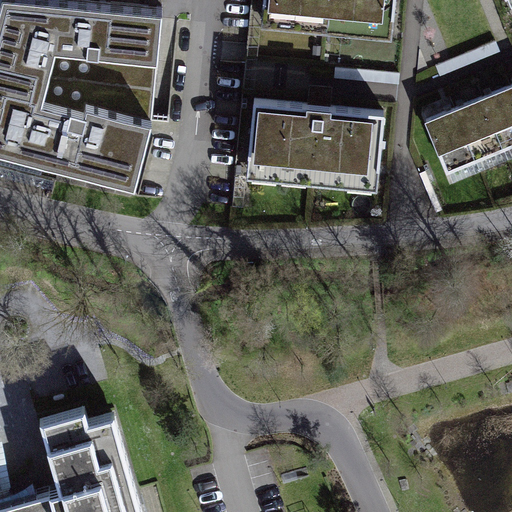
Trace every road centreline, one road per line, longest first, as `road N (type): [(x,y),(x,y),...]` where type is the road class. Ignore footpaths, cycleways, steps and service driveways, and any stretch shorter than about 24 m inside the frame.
road 1 (residential): [(375,511),(341,440),(323,422),(219,416),(172,242)]
road 2 (residential): [(172,242),(336,237),(511,214)]
road 3 (residential): [(0,204),(172,242)]
